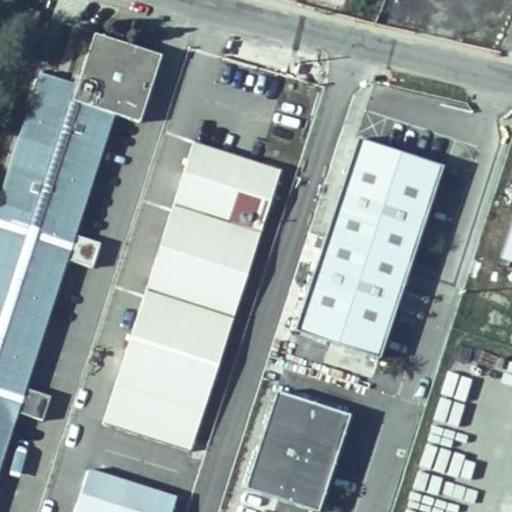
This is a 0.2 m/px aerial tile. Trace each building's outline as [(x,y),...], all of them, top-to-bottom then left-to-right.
[(0,176),(0,207),(71,230),(111,110),(131,116),(153,51),(86,29),(69,81),(35,70),(0,176)] [(103,416),(189,446),(285,166),(194,136),(103,416)] [(365,137),(299,329),(384,358),(450,167),(365,137)] [(71,230),(0,207),(0,449),(12,412),(34,419),(43,391),(21,384),(63,257),(84,264),(92,237),(71,230)] [(279,389),(245,486),(319,511),(352,414),(279,389)] [(82,472),(71,511),(168,511),(173,495),(82,472)]
